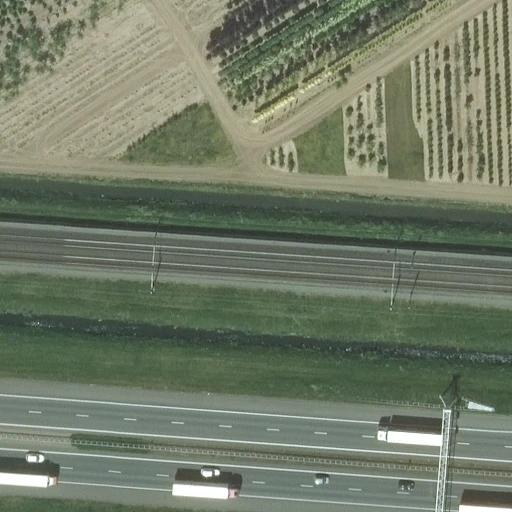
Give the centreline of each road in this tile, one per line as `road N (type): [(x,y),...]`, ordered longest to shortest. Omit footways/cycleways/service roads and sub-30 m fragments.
road 1 (motorway): [(0,465),(511,503)]
road 2 (motorway): [(511,448),(0,411)]
